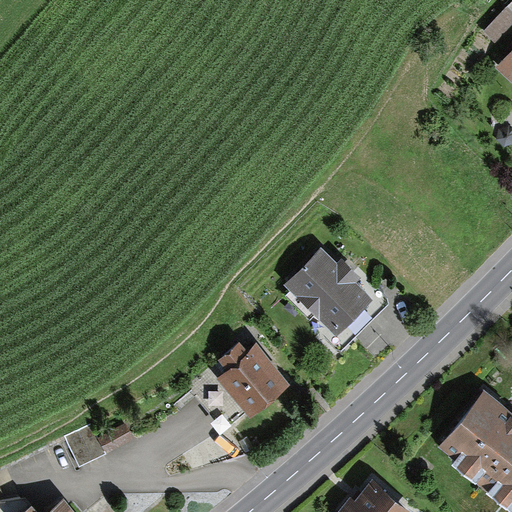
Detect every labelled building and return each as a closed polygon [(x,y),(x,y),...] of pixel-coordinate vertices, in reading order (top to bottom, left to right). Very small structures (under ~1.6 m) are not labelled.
[(372,293),(321,242),(284,278),(336,330),(372,293)] [(308,386),(272,344),(207,401),(237,435),(272,405),(278,413),(308,386)] [(511,405),(499,395),(457,449),(511,491),(511,405)] [(431,511),(395,482),(370,511),(431,511)] [(79,511),(64,493),(40,511),(79,511)]
